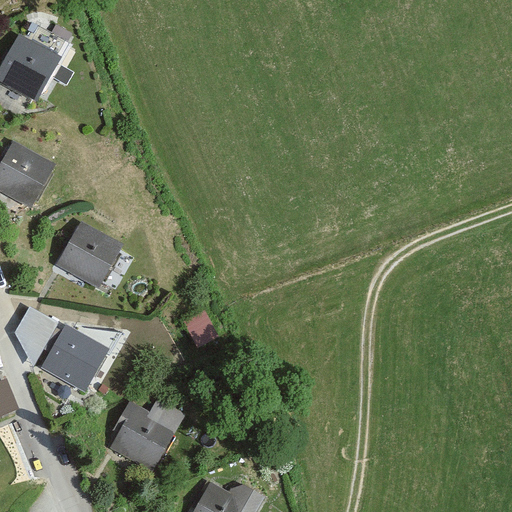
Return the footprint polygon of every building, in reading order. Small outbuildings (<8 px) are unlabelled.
[(62,58),(18,35),(0,68),(0,81),(38,102),(62,58)] [(56,164),(13,141),(0,164),(0,190),(32,208),(56,164)] [(124,244),(81,221),(57,265),(99,288),(124,244)] [(58,322),(30,306),(14,333),(33,367),(58,322)] [(184,316),(197,342),(218,332),(205,306),(184,316)] [(109,349),(65,325),(41,368),(85,392),(109,349)] [(7,379),(0,381),(0,415),(19,408),(7,379)] [(144,395),(126,384),(107,415),(114,419),(106,431),(148,458),(175,416),(169,411),(178,396),(154,381),(144,395)] [(210,481),(193,511),(257,511),(265,497),(243,485),(232,488),(230,492),(210,481)]
